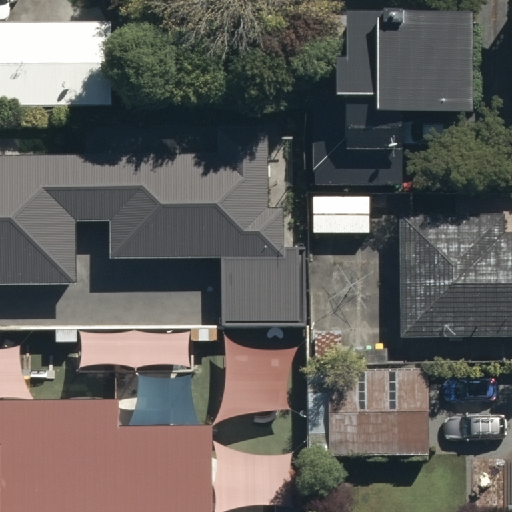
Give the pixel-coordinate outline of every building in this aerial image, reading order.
[(337,20),(337,65),(327,65),(327,108),(301,108),(301,197),(399,197),(399,124),(470,124),(470,20),(337,20)] [(111,21),(0,22),(0,108),(155,107),(155,64),(111,64),(111,21)] [(0,281),(75,281),(75,223),(101,223),(102,260),(214,258),(214,325),(306,324),(305,241),(283,241),(282,123),(103,125),(103,154),(0,155),(0,281)] [(502,213),(400,213),(400,337),(511,336),(511,228),(502,229),(502,213)] [(428,453),(428,367),(329,367),(329,453),(428,453)] [(0,400),(0,511),(211,511),(211,427),(119,427),(119,400),(0,400)]
